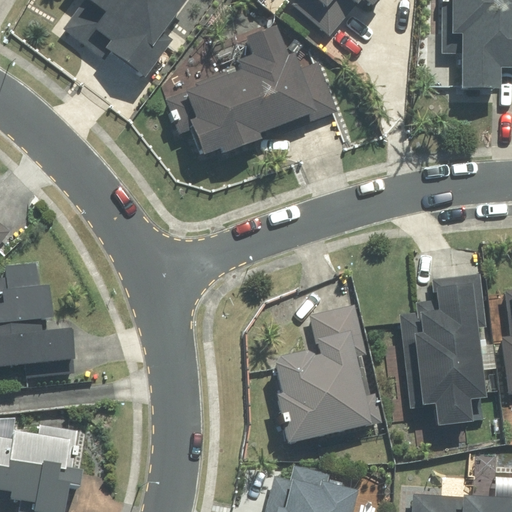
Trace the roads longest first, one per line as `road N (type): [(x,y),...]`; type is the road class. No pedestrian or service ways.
road 1 (residential): [(159,272),(383,205),(511,184)]
road 2 (residential): [(163,511),(174,446),(159,272)]
road 3 (residential): [(159,272),(40,127),(0,98)]
